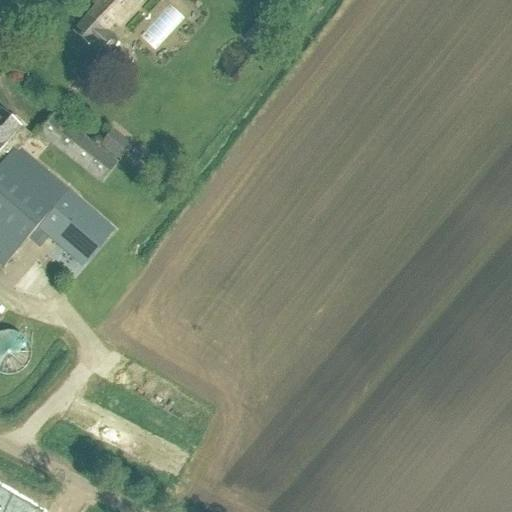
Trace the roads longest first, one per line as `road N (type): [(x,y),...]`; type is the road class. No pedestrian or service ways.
road 1 (unknown): [(0,298),(45,315),(77,345),(76,369),(13,451)]
road 2 (unclassified): [(130,511),(0,444)]
